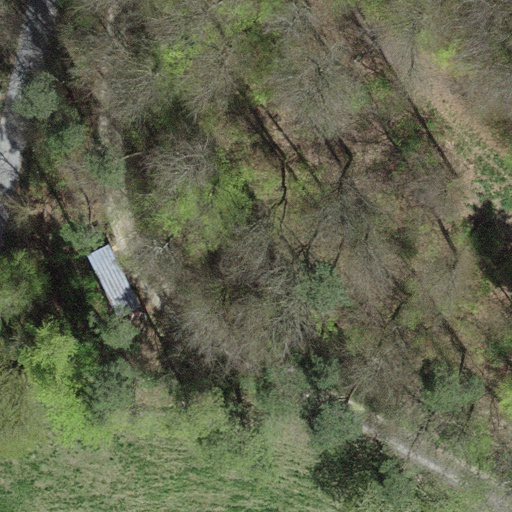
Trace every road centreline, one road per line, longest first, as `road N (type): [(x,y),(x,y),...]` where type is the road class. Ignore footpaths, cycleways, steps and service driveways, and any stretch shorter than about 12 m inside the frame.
road 1 (track): [(511,502),(215,355),(182,332),(157,300),(131,256),(111,168),(122,0)]
road 2 (track): [(511,169),(339,0)]
road 3 (track): [(44,0),(0,184)]
